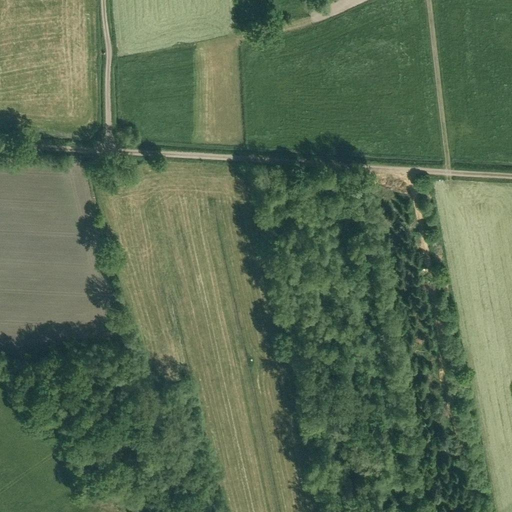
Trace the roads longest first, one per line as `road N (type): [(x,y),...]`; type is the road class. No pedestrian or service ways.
road 1 (track): [(511,177),(0,146)]
road 2 (track): [(111,151),(105,0)]
